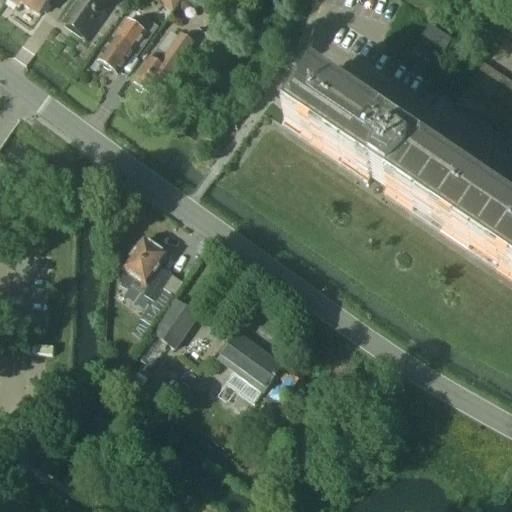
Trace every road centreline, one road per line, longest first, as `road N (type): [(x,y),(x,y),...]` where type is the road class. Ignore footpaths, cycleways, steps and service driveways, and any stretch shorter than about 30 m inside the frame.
road 1 (unclassified): [(26,91),(377,349),(511,428)]
road 2 (residential): [(511,181),(316,49)]
